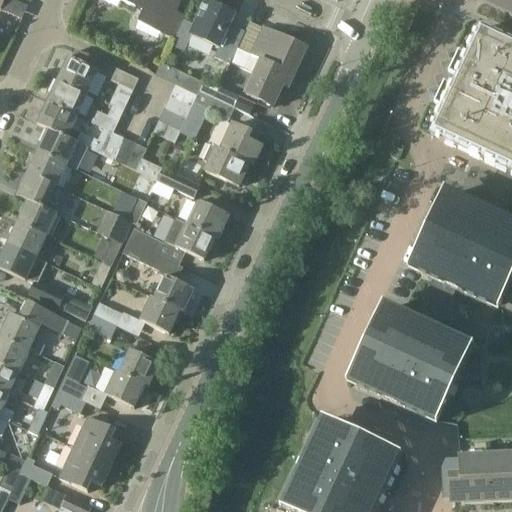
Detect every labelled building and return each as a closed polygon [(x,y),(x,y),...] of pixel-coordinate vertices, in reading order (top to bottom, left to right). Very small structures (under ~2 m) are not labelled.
[(113,0),(144,14),(139,25),(174,41),(185,18),(175,13),(181,0),(113,0)] [(231,65),(237,52),(242,42),(227,35),(236,17),(206,3),(190,37),(219,50),(215,60),(230,67),(231,65)] [(263,30),(250,58),(261,64),(262,63),(295,79),(308,51),(263,30)] [(511,46),(480,32),(430,139),(441,144),(498,170),(499,170),(511,176),(511,46)] [(237,52),(231,65),(255,77),(246,97),(273,110),(283,88),(289,92),(295,79),(262,63),(261,64),(250,58),(237,52)] [(69,61),(59,83),(88,96),(102,66),(77,54),(73,63),(69,61)] [(117,72),(112,84),(134,94),(139,82),(117,72)] [(59,83),(48,106),(78,119),(88,96),(59,83)] [(200,94),(235,111),(240,100),(220,90),(219,92),(204,86),(200,94)] [(198,98),(176,88),(170,101),(192,111),(198,98)] [(187,122),(181,133),(181,134),(195,141),(209,112),(230,121),(235,111),(200,94),(198,98),(192,111),(187,122)] [(240,100),(235,111),(250,118),(255,107),(240,100)] [(192,111),(170,101),(165,112),(187,122),(192,111)] [(38,128),(49,134),(50,132),(68,141),(78,146),(93,153),(98,143),(72,131),(78,119),(48,106),(38,128)] [(187,122),(165,112),(159,123),(181,133),(187,122)] [(104,131),(114,136),(119,124),(97,114),(92,126),(104,131)] [(175,146),(181,134),(181,133),(159,123),(154,136),(175,146)] [(233,127),(221,153),(211,148),(203,164),(209,166),(205,174),(239,190),(250,167),(253,169),(262,150),(249,143),(253,136),(233,127)] [(93,153),(104,158),(114,136),(104,131),(93,153)] [(49,134),(39,154),(68,168),(78,146),(68,141),(50,132),(49,134)] [(104,158),(115,164),(125,142),(114,136),(104,158)] [(115,164),(126,169),(136,147),(125,142),(115,164)] [(147,152),(136,147),(126,169),(159,184),(164,172),(143,162),(147,152)] [(39,154),(28,177),(57,191),(68,168),(39,154)] [(453,196),(416,275),(433,282),(456,293),(491,309),(511,263),(511,222),(504,219),(511,200),(511,176),(499,170),(494,180),(481,209),(453,196)] [(161,185),(199,203),(205,191),(167,173),(161,185)] [(17,200),(28,205),(29,203),(47,212),(58,218),(68,195),(57,191),(28,177),(17,200)] [(138,202),(127,223),(132,225),(136,228),(147,206),(138,202)] [(28,205),(18,226),(47,240),(58,218),(47,212),(29,203),(28,205)] [(190,229),(215,241),(219,243),(230,219),(197,204),(187,226),(190,228),(190,229)] [(165,245),(205,264),(215,241),(190,229),(190,228),(176,222),(165,245)] [(18,226),(7,248),(37,262),(47,240),(18,226)] [(159,259),(165,245),(135,231),(129,244),(159,259)] [(103,263),(102,266),(111,270),(121,247),(113,243),(112,246),(102,241),(94,259),(103,263)] [(167,262),(159,259),(129,244),(123,257),(161,274),(167,262)] [(37,262),(7,248),(0,264),(0,272),(26,285),(27,283),(34,286),(35,284),(37,285),(46,266),(37,262)] [(111,270),(102,266),(92,288),(101,292),(111,270)] [(166,279),(155,302),(155,303),(180,315),(184,317),(185,315),(189,317),(194,306),(190,304),(195,293),(166,279)] [(391,309),(355,389),(429,423),(466,344),(438,331),(456,293),(433,282),(415,320),(391,309)] [(37,285),(35,284),(34,286),(29,298),(59,312),(65,298),(37,285)] [(155,303),(155,302),(151,301),(140,324),(169,338),(180,315),(155,303)] [(0,340),(30,354),(40,359),(45,348),(34,343),(42,327),(63,337),(69,325),(25,305),(19,317),(10,312),(1,331),(4,333),(0,340)] [(99,306),(94,317),(117,328),(122,317),(99,306)] [(117,328),(94,317),(88,330),(111,341),(117,328)] [(0,340),(0,367),(19,376),(30,354),(0,340)] [(131,353),(120,376),(120,377),(145,389),(149,391),(160,367),(131,353)] [(55,365),(45,386),(54,390),(64,369),(55,365)] [(0,367),(0,394),(9,398),(19,376),(0,367)] [(120,377),(120,376),(117,374),(105,398),(134,412),(145,389),(120,377)] [(65,380),(59,392),(82,403),(87,391),(65,380)] [(35,409),(39,411),(43,413),(54,390),(45,386),(35,409)] [(82,403),(59,392),(52,408),(59,411),(61,407),(80,416),(86,405),(82,403)] [(0,394),(0,420),(10,425),(14,415),(3,410),(9,398),(0,394)] [(48,415),(43,413),(39,411),(29,435),(39,439),(48,415)] [(89,421),(74,451),(113,469),(123,448),(113,444),(117,434),(89,421)] [(319,428),(285,503),(298,509),(296,511),(376,511),(398,465),(385,459),(389,451),(336,427),(332,434),(319,428)] [(0,467),(4,469),(9,457),(1,453),(5,443),(0,440),(0,467)] [(113,469),(74,451),(60,482),(89,495),(93,486),(103,490),(113,469)] [(511,457),(489,458),(491,506),(511,504),(511,457)] [(460,460),(441,461),(441,469),(443,500),(451,500),(452,507),(452,508),(455,507),(473,506),(481,506),(491,506),(489,458),(460,460)] [(20,477),(31,482),(47,489),(53,477),(34,469),(36,466),(27,461),(20,477)] [(20,477),(11,495),(8,501),(19,507),(31,482),(20,477)] [(0,511),(3,511),(8,501),(11,495),(0,490),(0,511)] [(60,511),(91,511),(92,510),(67,498),(60,511)]
